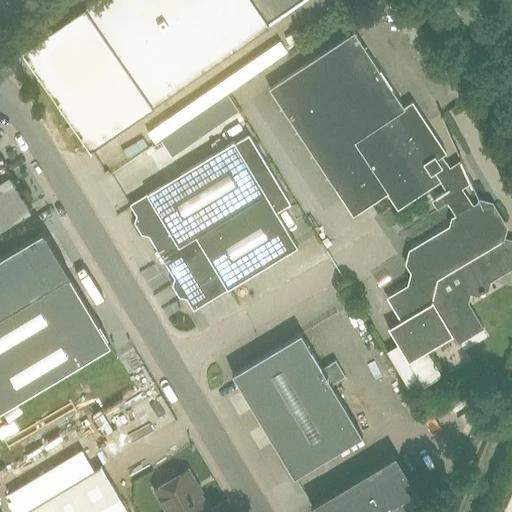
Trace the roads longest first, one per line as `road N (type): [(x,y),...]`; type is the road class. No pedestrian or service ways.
road 1 (unclassified): [(163,343),(0,95)]
road 2 (unclassified): [(163,343),(350,237)]
road 3 (unclassified): [(262,511),(163,343)]
